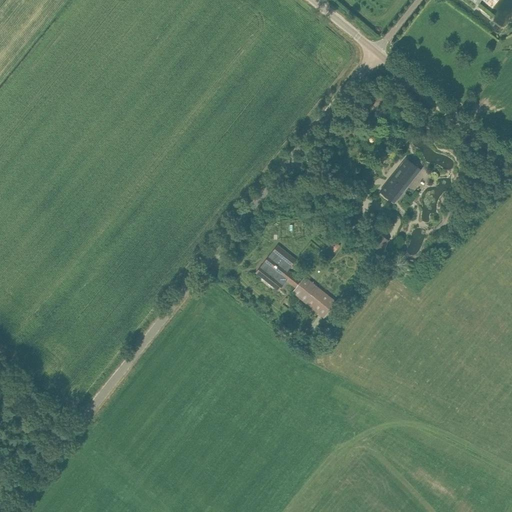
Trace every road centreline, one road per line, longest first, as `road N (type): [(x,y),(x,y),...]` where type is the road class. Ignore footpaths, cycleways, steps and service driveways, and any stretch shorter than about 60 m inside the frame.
road 1 (unclassified): [(7,511),(374,51)]
road 2 (unclassified): [(511,165),(374,51)]
